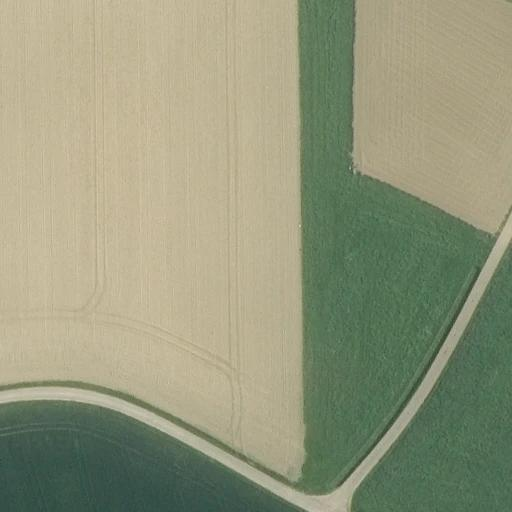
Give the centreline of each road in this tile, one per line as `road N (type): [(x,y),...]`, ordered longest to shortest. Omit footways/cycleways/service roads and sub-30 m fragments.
road 1 (track): [(319,511),(112,402),(53,393),(0,398)]
road 2 (unclassified): [(329,511),(420,390),(511,225)]
